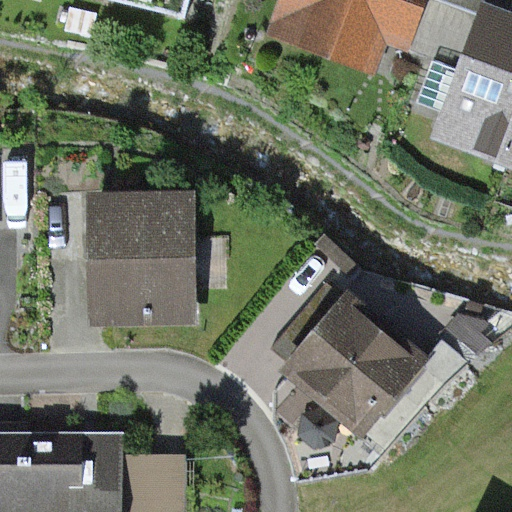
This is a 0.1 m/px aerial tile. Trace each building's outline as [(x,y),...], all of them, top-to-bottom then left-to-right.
[(133,0),(202,20),(205,0),(133,0)] [(293,0),(283,28),(367,58),(378,28),(400,36),(412,0),(293,0)] [(445,131),(511,156),(511,152),(511,26),(488,17),(445,131)] [(191,204),(71,214),(81,339),(201,329),(191,204)] [(350,292),(279,378),(368,451),(439,365),(350,292)] [(132,511),(131,441),(0,445),(0,511),(132,511)]
